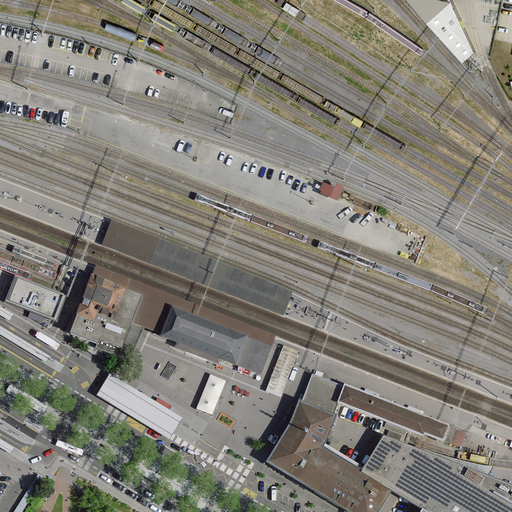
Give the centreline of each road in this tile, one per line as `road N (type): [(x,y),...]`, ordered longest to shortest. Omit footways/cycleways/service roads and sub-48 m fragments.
road 1 (residential): [(249,497),(82,395)]
road 2 (residential): [(54,443),(174,511)]
